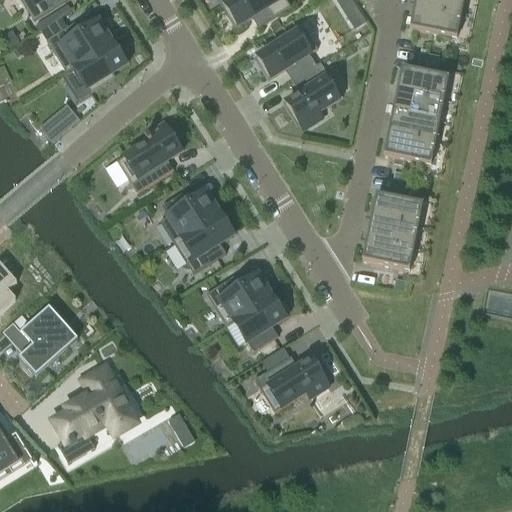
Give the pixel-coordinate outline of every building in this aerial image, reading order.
[(18,0),(33,23),(66,3),(65,1),(61,4),(58,0),(18,0)] [(214,0),(221,9),(234,0),(214,0)] [(283,0),(234,0),(221,9),(234,30),(251,20),(255,17),(260,26),(256,28),(257,30),(290,9),(283,0)] [(461,20),(465,0),(415,0),(413,10),(416,11),(461,20)] [(456,42),(461,20),(416,11),(413,10),(412,18),(409,32),(430,37),(450,41),(456,42)] [(51,26),(39,33),(46,43),(68,30),(61,19),(51,26)] [(46,20),(35,27),(39,33),(51,26),(46,20)] [(68,30),(46,43),(65,75),(74,70),(115,44),(102,23),(81,36),(75,27),(79,24),(78,23),(68,30)] [(303,30),(253,61),(267,83),(284,72),(288,70),(294,80),(290,83),(291,84),(316,69),(308,57),(316,51),(303,30)] [(11,33),(1,39),(7,50),(18,44),(11,33)] [(115,44),(74,70),(90,96),(107,86),(103,81),(128,65),(115,44)] [(299,96),(282,107),(296,129),(300,126),(303,131),(320,121),(317,116),(341,100),(320,66),(316,69),(291,84),(292,86),(296,83),(303,94),(299,96)] [(6,67),(0,68),(0,84),(10,81),(6,67)] [(444,103),(448,81),(442,80),(422,76),(401,71),(398,86),(396,93),(400,94),(444,103)] [(440,125),(444,103),(400,94),(396,93),(395,102),(392,115),(440,125)] [(435,147),(440,125),(392,115),(389,128),(387,137),(391,138),(435,147)] [(59,139),(46,124),(39,130),(52,146),(59,139)] [(147,145),(116,164),(136,196),(173,173),(172,172),(168,174),(162,166),(166,163),(183,153),(169,130),(165,133),(162,128),(144,139),(147,145)] [(431,169),(435,147),(391,138),(387,137),(386,144),(383,159),(404,163),(424,167),(431,169)] [(167,219),(159,224),(173,245),(222,214),(209,193),(192,204),(188,206),(183,197),(187,195),(186,193),(161,209),(167,219)] [(372,213),(371,220),(374,221),(418,230),(423,208),(416,206),(396,202),(375,198),(372,213)] [(222,214),(173,245),(192,277),(225,256),(224,255),(220,257),(215,249),(235,236),(222,214)] [(414,252),(418,230),(374,221),(371,220),(369,228),(366,242),(369,243),(414,252)] [(409,274),(414,252),(369,243),(366,242),(365,249),(361,264),(403,273),(409,274)] [(0,267),(0,316),(15,303),(7,293),(16,285),(0,267)] [(238,277),(205,297),(225,328),(233,323),(274,297),(261,276),(244,287),(240,289),(235,280),(239,278),(238,277)] [(395,281),(393,291),(403,293),(405,283),(395,281)] [(511,296),(486,292),(481,316),(511,322),(511,296)] [(274,297),(233,323),(253,355),(276,340),(276,339),(272,341),(267,332),(288,319),(274,297)] [(31,348),(18,360),(35,379),(68,350),(75,344),(77,342),(76,340),(66,330),(48,310),(20,335),(31,348)] [(282,350),(264,362),(271,372),(289,360),(282,350)] [(271,372),(253,383),(273,415),(306,394),(309,399),(326,389),(323,384),(327,381),(313,359),(296,370),(292,372),(287,364),(291,361),(290,360),(289,360),(271,372)] [(70,415),(54,424),(66,445),(69,443),(71,447),(76,444),(74,441),(81,436),(84,440),(107,426),(114,438),(135,426),(127,413),(128,412),(121,399),(120,399),(114,390),(116,389),(105,369),(82,383),(93,402),(88,405),(85,400),(67,411),(70,415)] [(178,417),(167,423),(173,432),(184,426),(178,417)] [(0,473),(15,464),(13,461),(26,453),(15,435),(2,443),(0,438),(0,473)]
